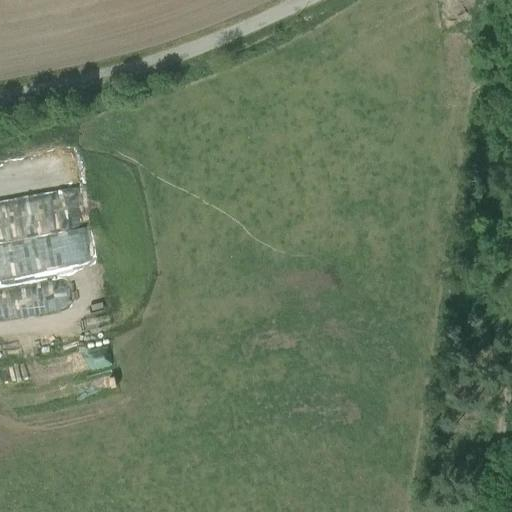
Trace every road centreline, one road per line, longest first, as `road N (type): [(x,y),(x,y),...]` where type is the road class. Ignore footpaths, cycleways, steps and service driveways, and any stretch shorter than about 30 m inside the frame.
road 1 (unclassified): [(296,0),(236,30),(103,73),(0,92)]
road 2 (unclassified): [(511,390),(494,511)]
